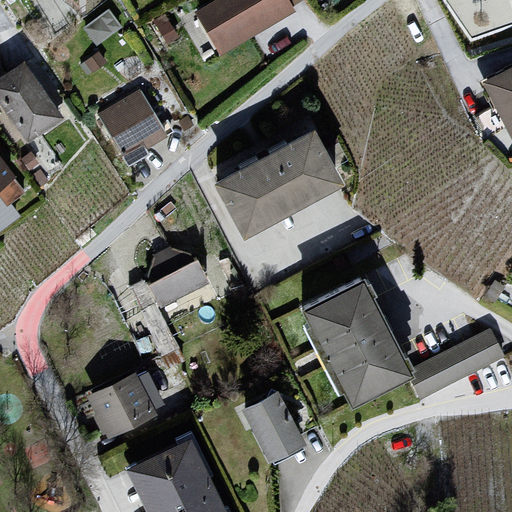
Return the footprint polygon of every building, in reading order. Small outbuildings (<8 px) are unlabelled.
[(274,0),(212,0),(185,14),(216,61),(285,16),(274,0)] [(0,78),(0,98),(28,139),(61,116),(23,62),(0,78)] [(511,65),(473,83),(506,144),(511,140),(511,65)] [(141,88),(97,112),(122,158),(166,135),(141,88)] [(214,180),(241,232),(344,179),(317,126),(214,180)] [(0,159),(0,188),(14,178),(0,159)] [(170,246),(154,254),(146,280),(157,304),(208,280),(195,255),(170,246)] [(355,282),(283,313),(334,411),(401,377),(355,282)] [(497,359),(481,332),(406,370),(401,379),(414,402),(497,359)] [(134,372),(86,397),(108,439),(156,414),(134,372)] [(241,409),(268,462),(304,444),(277,391),(241,409)] [(226,511),(193,438),(127,467),(147,511),(226,511)]
